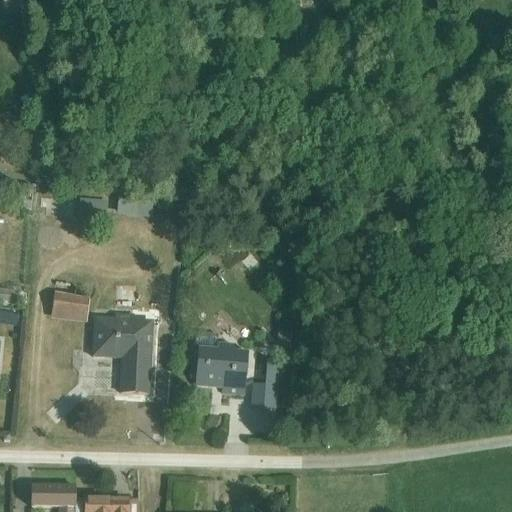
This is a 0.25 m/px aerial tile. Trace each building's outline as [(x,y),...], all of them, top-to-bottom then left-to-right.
[(21,10),(20,24),(50,27),(52,12),(21,10)] [(39,199),(37,216),(59,218),(61,201),(39,199)] [(79,201),(78,213),(106,215),(107,203),(79,201)] [(117,201),(116,217),(136,219),(137,203),(117,201)] [(0,292),(0,304),(14,305),(15,293),(0,292)] [(54,296),(51,321),(86,325),(89,300),(54,296)] [(94,320),(92,360),(122,361),(121,395),(149,397),(153,323),(134,322),(134,317),(114,315),(113,321),(94,320)] [(278,334),(278,351),(292,351),(292,335),(278,334)] [(192,364),(191,381),(195,381),(195,388),(212,390),(215,387),(222,388),(221,395),(245,397),(248,354),(237,353),(230,345),(218,344),(218,337),(196,336),(195,350),(199,351),(197,365),(192,364)] [(265,384),(277,385),(279,361),(266,360),(265,384)] [(277,385),(265,384),(252,383),(250,410),(276,412),(277,385)] [(75,511),(76,500),(76,489),(31,489),(31,510),(58,511),(75,511)] [(76,500),(75,511),(84,511),(84,502),(84,500),(76,500)] [(137,511),(138,503),(84,502),(84,511),(137,511)]
